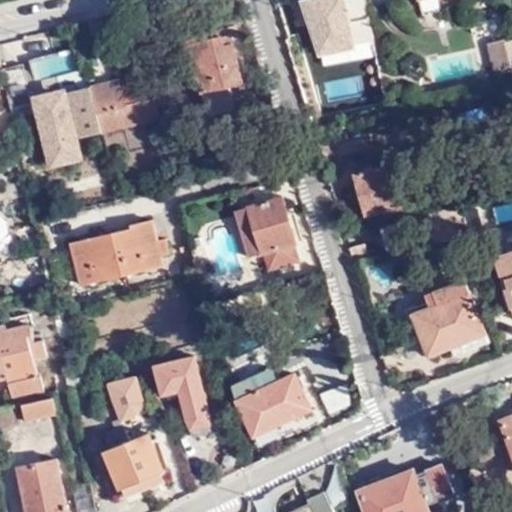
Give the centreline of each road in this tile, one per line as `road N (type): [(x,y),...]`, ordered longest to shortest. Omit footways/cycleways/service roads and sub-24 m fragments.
road 1 (residential): [(382,414),(261,0)]
road 2 (residential): [(183,511),(382,414)]
road 3 (residential): [(511,365),(382,414)]
